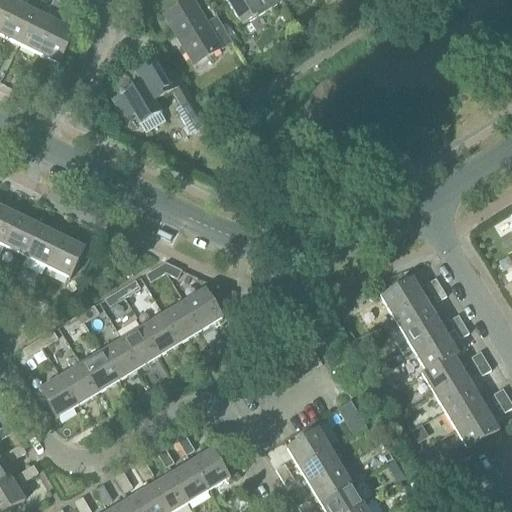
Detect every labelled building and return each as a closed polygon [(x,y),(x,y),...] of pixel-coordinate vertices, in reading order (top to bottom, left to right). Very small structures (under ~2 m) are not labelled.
[(18,5),(6,0),(0,0),(0,36),(2,38),(18,5)] [(61,16),(66,6),(55,0),(50,10),(61,16)] [(219,55),(221,58),(236,49),(233,44),(226,32),(219,22),(210,28),(192,0),(162,19),(194,70),(219,55)] [(225,0),(244,29),(283,4),(280,0),(225,0)] [(37,15),(18,5),(2,38),(21,47),(37,15)] [(66,6),(61,16),(69,20),(74,10),(66,6)] [(56,24),(37,15),(21,47),(40,57),(56,24)] [(76,34),(56,24),(40,57),(60,67),(76,34)] [(226,32),(233,44),(237,41),(230,29),(226,32)] [(195,134),(206,128),(174,76),(165,82),(156,67),(136,78),(141,86),(114,103),(125,122),(133,118),(140,129),(141,128),(146,136),(165,124),(154,106),(172,95),(181,109),(176,112),(191,137),(195,134)] [(235,174),(219,183),(226,195),(241,185),(235,174)] [(21,218),(0,207),(0,246),(6,249),(21,218)] [(21,218),(6,249),(27,260),(42,228),(21,218)] [(42,228),(27,260),(49,271),(64,239),(42,228)] [(86,250),(64,239),(49,271),(70,282),(86,250)] [(166,265),(161,268),(166,276),(167,275),(178,281),(182,272),(166,265)] [(166,276),(161,268),(147,276),(152,284),(166,276)] [(393,320),(425,301),(413,282),(381,301),(393,320)] [(432,297),(441,291),(436,282),(426,288),(432,297)] [(135,284),(120,293),(125,301),(140,292),(135,284)] [(441,291),(432,297),(437,306),(447,300),(441,291)] [(183,305),(201,335),(223,322),(205,292),(183,305)] [(30,309),(34,301),(17,293),(13,301),(30,309)] [(125,301),(120,293),(105,303),(110,311),(125,301)] [(51,309),(34,301),(30,309),(47,318),(51,309)] [(436,319),(425,301),(393,320),(404,339),(436,319)] [(201,335),(183,305),(163,317),(181,347),(201,335)] [(79,319),(84,327),(99,317),(94,309),(79,319)] [(296,320),(291,311),(281,316),(287,325),(296,320)] [(181,347),(163,317),(142,329),(160,359),(181,347)] [(455,333),(464,328),(458,318),(449,324),(455,333)] [(84,327),(79,319),(64,328),(69,336),(84,327)] [(436,319),(404,339),(415,357),(447,338),(436,319)] [(464,328),(455,333),(460,343),(470,337),(464,328)] [(142,329),(122,342),(140,372),(160,359),(142,329)] [(56,332),(40,342),(46,350),(60,342),(56,332)] [(415,357),(426,375),(426,376),(454,359),(454,360),(458,357),(447,338),(415,357)] [(46,350),(40,342),(24,351),(29,360),(46,350)] [(122,342),(101,354),(120,384),(140,372),(122,342)] [(120,384),(101,354),(81,366),(99,396),(120,384)] [(477,371),(486,365),(481,355),(471,361),(477,371)] [(99,396),(81,366),(80,367),(76,359),(67,365),(71,372),(62,378),(79,408),(99,396)] [(426,376),(426,375),(422,378),(433,397),(465,377),(454,360),(454,359),(426,376)] [(385,361),(372,370),(378,380),(391,371),(385,361)] [(492,374),(486,365),(477,371),(482,380),(492,374)] [(476,396),(465,377),(433,397),(444,415),(476,396)] [(79,408),(62,378),(39,392),(57,422),(79,408)] [(500,407),(509,402),(503,392),(494,397),(500,407)] [(476,396),(444,415),(455,434),(487,415),(476,396)] [(511,413),(511,407),(509,402),(500,407),(505,417),(511,413)] [(455,434),(462,446),(442,458),(443,461),(450,471),(471,458),(468,452),(499,434),(487,415),(455,434)] [(16,435),(11,427),(0,434),(0,444),(0,445),(16,435)] [(297,472),(328,452),(316,432),(284,451),(297,472)] [(186,438),(178,443),(187,458),(195,453),(186,438)] [(28,456),(23,447),(7,457),(12,465),(28,456)] [(165,451),(157,456),(166,471),(174,466),(165,451)] [(380,455),(387,468),(387,467),(395,463),(388,451),(380,455)] [(210,452),(189,465),(207,496),(228,483),(210,452)] [(328,452),(297,472),(309,491),(340,471),(328,452)] [(0,488),(13,481),(0,460),(0,488)] [(403,474),(396,462),(395,463),(387,467),(394,479),(403,474)] [(144,463),(136,468),(145,483),(153,478),(144,463)] [(207,496),(189,465),(169,478),(187,508),(207,496)] [(41,477),(35,468),(20,477),(25,486),(41,477)] [(282,483),(290,477),(285,468),(276,473),(282,483)] [(351,489),(340,471),(309,491),(320,509),(351,489)] [(124,476),(116,481),(125,496),(133,491),(124,476)] [(296,487),(290,477),(282,483),(287,492),(296,487)] [(169,478),(148,490),(161,511),(179,511),(187,508),(169,478)] [(13,481),(0,488),(0,511),(9,511),(26,502),(13,481)] [(103,488),(95,493),(104,508),(112,503),(103,488)] [(356,511),(363,508),(351,489),(320,509),(321,511),(356,511)] [(161,511),(148,490),(128,502),(133,511),(161,511)] [(89,511),(83,500),(75,505),(78,511),(89,511)] [(133,511),(128,502),(111,511),(133,511)] [(363,508),(356,511),(377,511),(371,503),(363,508)]
